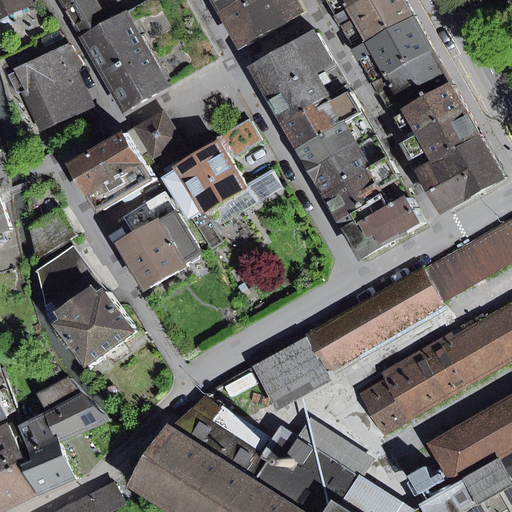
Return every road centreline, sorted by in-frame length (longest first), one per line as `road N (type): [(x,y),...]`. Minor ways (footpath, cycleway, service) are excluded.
road 1 (residential): [(57,0),(122,125),(58,158),(191,374)]
road 2 (residential): [(201,0),(360,279)]
road 3 (residential): [(451,228),(317,0)]
road 4 (residential): [(29,511),(100,477),(191,374)]
road 5 (residential): [(191,374),(360,279)]
road 6 (primary): [(445,0),(511,120)]
